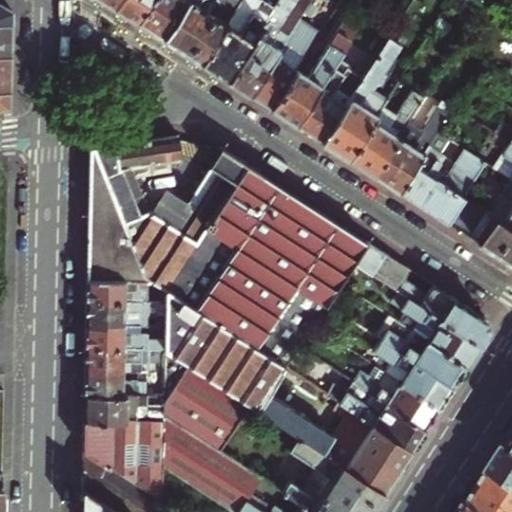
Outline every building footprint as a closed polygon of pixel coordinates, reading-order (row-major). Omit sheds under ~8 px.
[(120,0),(115,7),(128,16),(138,22),(152,0),(120,0)] [(152,0),(138,22),(156,34),(163,38),(188,0),(152,0)] [(188,0),(163,38),(174,45),(191,57),(201,63),(242,0),(188,0)] [(242,0),(201,63),(215,72),(229,81),(257,37),(248,31),(243,37),(239,34),(252,16),(266,24),(270,18),(256,9),(261,0),(242,0)] [(257,37),(229,81),(239,88),(250,95),(297,24),(312,0),(281,0),(270,18),(266,24),(257,37)] [(0,23),(13,24),(13,12),(0,3),(0,23)] [(296,70),(271,108),(283,116),(292,122),(339,51),(354,28),(345,21),(308,77),(296,70)] [(12,37),(13,24),(0,23),(0,56),(12,56),(12,37)] [(297,24),(250,95),(260,102),(271,108),(296,70),(317,37),(297,24)] [(380,54),(322,142),(336,151),(349,159),(383,107),(388,100),(373,90),(403,46),(391,38),(380,54)] [(339,51),(292,122),(311,134),(322,142),(380,54),(365,45),(357,57),(357,64),(339,51)] [(0,56),(0,90),(11,91),(11,72),(12,56),(0,56)] [(0,110),(10,109),(11,91),(0,90),(0,110)] [(383,107),(349,159),(362,167),(374,175),(408,123),(424,98),(412,91),(396,115),(383,107)] [(408,123),(374,175),(387,183),(400,191),(439,131),(450,114),(438,107),(422,132),(408,123)] [(439,131),(400,191),(422,206),(447,222),(464,196),(485,162),(465,149),(447,177),(437,170),(445,157),(441,154),(451,139),(439,131)] [(354,260),(367,241),(298,196),(221,146),(209,163),(215,167),(191,203),(170,190),(155,213),(151,213),(134,165),(185,158),(182,133),(90,148),(88,219),(87,275),(137,277),(152,278),(168,289),(168,300),(168,324),(168,338),(168,347),(168,349),(189,363),(166,398),(166,408),(166,414),(219,449),(250,402),(261,409),(271,391),(285,365),(354,260)] [(511,179),(511,144),(510,143),(494,168),(511,179)] [(511,179),(490,213),(511,227),(511,179)] [(464,196),(447,222),(511,264),(511,227),(490,213),(464,196)] [(397,289),(410,269),(389,256),(367,241),(354,260),(397,289)] [(409,296),(480,343),(484,336),(487,331),(482,316),(410,269),(397,289),(409,296)] [(137,277),(87,275),(86,288),(86,298),(149,300),(150,287),(136,287),(137,277)] [(414,330),(466,364),(474,352),(480,343),(409,296),(402,307),(421,319),(414,330)] [(149,300),(86,298),(86,310),(86,323),(106,323),(106,320),(124,320),(125,322),(142,323),(142,314),(149,314),(149,313),(161,313),(160,324),(168,324),(168,300),(149,300)] [(381,339),(452,385),(462,370),(466,364),(414,330),(388,313),(374,334),(381,339)] [(106,323),(86,323),(85,333),(85,345),(148,347),(168,347),(168,338),(147,337),(148,332),(124,332),(125,322),(124,320),(106,320),(106,323)] [(386,372),(439,406),(448,391),(452,385),(381,339),(375,349),(393,362),(386,372)] [(148,368),(148,347),(85,345),(85,358),(84,369),(105,369),(105,366),(123,366),(123,368),(148,368)] [(105,369),(84,369),(84,379),(83,392),(166,394),(167,383),(148,382),(148,368),(123,368),(123,366),(105,366),(105,369)] [(373,392),(425,426),(434,413),(439,406),(386,372),(380,381),(362,369),(354,380),(373,392)] [(374,423),(411,448),(414,444),(422,432),(425,426),(373,392),(366,403),(347,390),(340,401),(374,423)] [(271,391),(261,409),(299,434),(309,418),(309,417),(271,391)] [(166,398),(166,394),(83,392),(83,405),(83,417),(149,419),(150,401),(155,401),(155,408),(166,408),(166,398)] [(239,511),(316,511),(299,501),(291,511),(268,511),(247,498),(261,476),(219,449),(166,414),(166,419),(165,463),(239,511)] [(166,419),(149,419),(83,417),(83,431),(83,441),(164,493),(165,463),(166,419)] [(309,418),(299,434),(324,450),(334,435),(309,418)] [(336,432),(396,472),(406,456),(411,448),(374,423),(364,439),(361,435),(349,427),(347,427),(342,423),(336,432)] [(324,450),(384,489),(392,477),(396,472),(336,432),(334,435),(324,450)] [(269,480),(299,501),(316,511),(369,511),(380,496),(384,489),(324,450),(299,434),(269,480)] [(163,511),(164,493),(83,441),(82,460),(82,485),(123,511),(163,511)] [(501,455),(493,468),(511,480),(511,443),(509,442),(501,455)] [(488,511),(511,511),(511,480),(493,468),(482,484),(471,501),(488,511)] [(123,511),(82,485),(81,507),(81,511),(123,511)] [(463,511),(488,511),(471,501),(463,511)]
